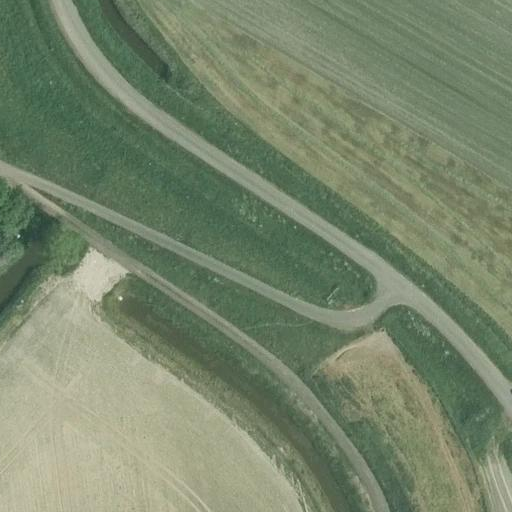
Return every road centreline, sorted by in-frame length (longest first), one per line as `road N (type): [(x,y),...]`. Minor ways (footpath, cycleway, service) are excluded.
road 1 (track): [(381,511),(341,435),(281,370),(0,173)]
road 2 (unclassified): [(398,282),(126,97),(80,44),(62,0)]
road 3 (unclassified): [(0,169),(313,312),(344,320),(371,309),(398,282)]
road 4 (unclassified): [(511,401),(398,282)]
